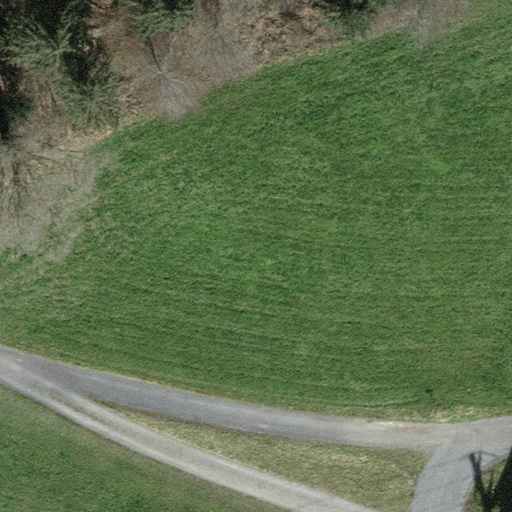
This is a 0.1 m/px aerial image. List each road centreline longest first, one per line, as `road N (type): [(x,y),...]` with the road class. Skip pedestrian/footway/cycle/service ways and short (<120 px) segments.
road 1 (track): [(511,433),(239,408),(0,361)]
road 2 (track): [(0,361),(166,451),(328,511)]
